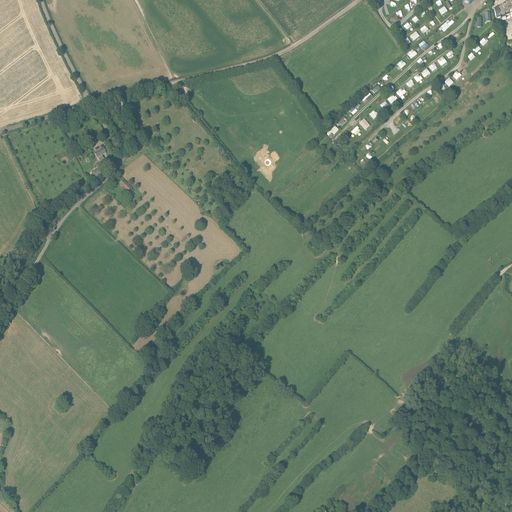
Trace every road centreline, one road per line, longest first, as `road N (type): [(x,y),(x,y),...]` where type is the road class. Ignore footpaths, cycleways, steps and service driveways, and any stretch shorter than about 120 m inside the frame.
road 1 (unclassified): [(90,104),(276,55),(359,0)]
road 2 (unclassified): [(0,316),(61,222),(117,166),(116,146),(90,104)]
road 3 (track): [(482,0),(336,139)]
road 4 (track): [(468,16),(459,64),(384,127)]
